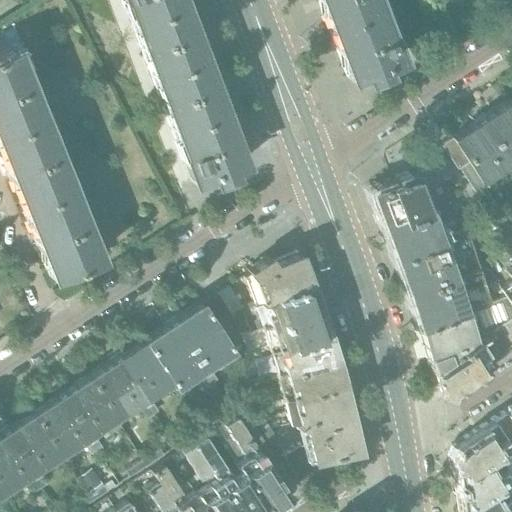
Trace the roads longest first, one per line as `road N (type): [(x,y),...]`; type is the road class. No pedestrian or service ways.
road 1 (residential): [(0,370),(312,163)]
road 2 (residential): [(312,163),(363,306),(400,450)]
road 3 (residential): [(312,163),(511,35)]
road 4 (residential): [(312,163),(249,0)]
road 5 (residential): [(400,450),(511,376)]
